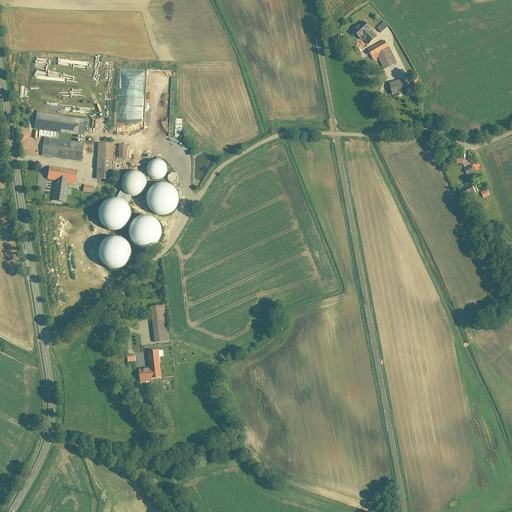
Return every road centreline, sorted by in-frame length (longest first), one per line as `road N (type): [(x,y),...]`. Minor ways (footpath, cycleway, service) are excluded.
road 1 (unclassified): [(511,131),(480,145),(428,129),(288,133),(254,146),(215,172),(171,239),(43,340)]
road 2 (secondary): [(43,340),(0,70)]
road 3 (secondary): [(11,511),(49,435),(43,340)]
road 4 (track): [(178,511),(135,468),(49,435)]
